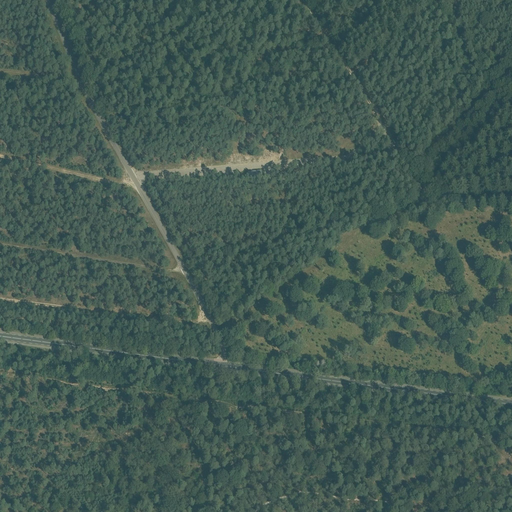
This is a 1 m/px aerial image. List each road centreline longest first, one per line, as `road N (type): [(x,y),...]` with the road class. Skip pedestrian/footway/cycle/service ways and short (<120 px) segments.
road 1 (track): [(511,437),(0,374)]
road 2 (primary): [(511,404),(223,365)]
road 3 (primary): [(0,335),(223,365)]
road 4 (track): [(0,297),(211,324)]
road 5 (track): [(0,439),(130,457),(152,475),(162,511)]
road 6 (track): [(258,511),(315,492),(408,500),(441,511)]
road 7 (track): [(0,244),(184,272)]
road 8 (track): [(396,152),(304,0)]
road 9 (track): [(0,156),(135,183)]
road 10 (track): [(405,164),(431,201),(511,197)]
